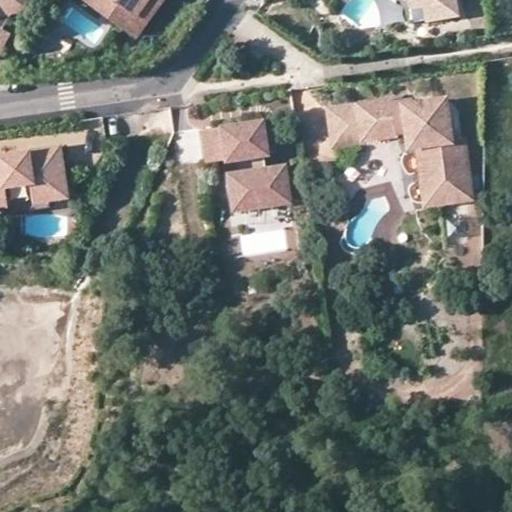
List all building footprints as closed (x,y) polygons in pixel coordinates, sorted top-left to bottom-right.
[(0,0),(0,47),(10,29),(3,24),(13,8),(23,6),(31,5),(30,0),(0,0)] [(82,0),(102,14),(112,0),(117,0),(136,13),(144,0),(82,0)] [(134,36),(159,0),(144,0),(136,13),(117,0),(112,0),(102,14),(134,36)] [(426,18),(457,12),(455,0),(408,0),(409,5),(424,2),(426,18)] [(405,5),(408,21),(426,18),(424,2),(409,5),(405,5)] [(10,29),(23,6),(13,8),(3,24),(10,29)] [(408,97),(358,105),(363,136),(405,130),(407,143),(417,142),(426,201),(468,194),(460,135),(447,137),(441,97),(409,102),(408,97)] [(363,136),(358,105),(328,109),(333,144),(363,140),(363,136)] [(266,135),(264,117),(203,125),(208,160),(252,153),(254,168),(228,172),(232,201),(244,210),(291,203),(286,164),(266,167),(264,152),(269,151),(266,135)] [(208,160),(203,125),(197,126),(202,160),(208,160)] [(266,135),(269,151),(276,150),(274,134),(266,135)] [(56,146),(0,154),(0,200),(8,199),(5,182),(29,178),(32,196),(63,192),(56,146)] [(244,210),(232,201),(234,211),(244,210)]
